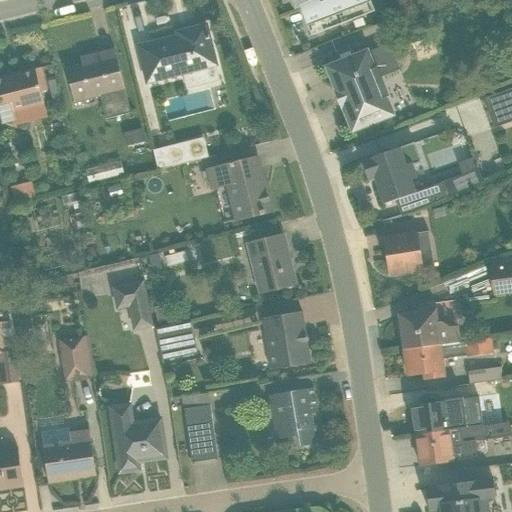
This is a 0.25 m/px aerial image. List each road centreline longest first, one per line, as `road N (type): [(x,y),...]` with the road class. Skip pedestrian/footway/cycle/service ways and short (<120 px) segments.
road 1 (residential): [(246,0),(353,292),(377,481)]
road 2 (residential): [(158,511),(377,481)]
